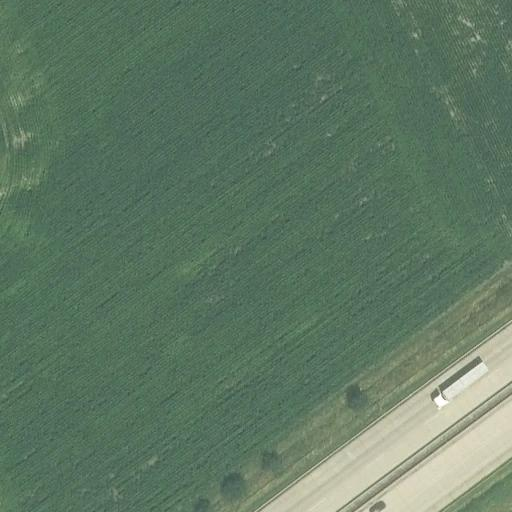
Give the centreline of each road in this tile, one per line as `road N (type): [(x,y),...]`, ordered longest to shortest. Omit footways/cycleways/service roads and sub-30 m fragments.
road 1 (motorway): [(511,349),(295,511)]
road 2 (motorway): [(385,511),(511,419)]
